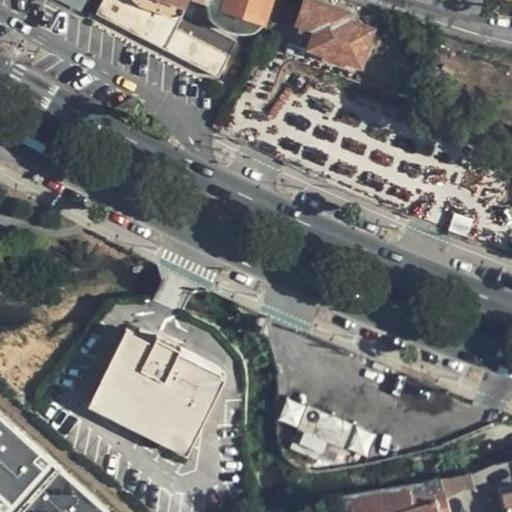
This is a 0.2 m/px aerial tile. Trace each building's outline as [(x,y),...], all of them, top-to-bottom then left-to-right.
[(62,0),(78,10),(84,0),(62,0)] [(182,16),(184,11),(171,17),(141,6),(134,0),(103,0),(96,12),(218,77),(237,46),(182,16)] [(187,0),(134,0),(141,6),(171,17),(184,11),(187,0)] [(208,0),(207,5),(209,11),(214,18),(220,24),(227,29),(235,32),(249,32),(255,30),(259,27),(262,24),(267,26),(274,0),(208,0)] [(349,13),(312,0),(305,0),(297,24),(313,29),(308,48),(325,54),(324,57),(344,64),(345,61),(361,66),(374,29),(348,20),(349,13)] [(385,161),(364,124),(344,135),(337,124),(322,132),(333,151),(331,152),(341,170),(355,162),(362,174),(385,161)] [(173,441),(182,445),(188,448),(225,371),(220,368),(177,348),(181,340),(156,328),(153,335),(130,324),(124,321),(87,399),(91,401),(163,435),(158,445),(168,450),(173,441)] [(291,397),(290,399),(294,435),(297,437),(309,405),(291,397)] [(280,428),(294,435),(290,399),(280,428)] [(299,437),(301,431),(312,406),(309,405),(297,437),(299,437)] [(326,441),(336,416),(312,406),(301,431),(304,432),(326,441)] [(0,511),(111,511),(0,411),(0,511)] [(331,444),(350,452),(361,427),(336,416),(326,441),(331,444)] [(348,457),(358,461),(371,460),(381,435),(361,427),(350,452),(348,457)] [(326,441),(304,432),(302,437),(308,441),(306,446),(326,454),(331,444),(326,441)] [(470,489),(466,475),(443,479),(446,491),(447,494),(470,489)] [(451,511),(447,494),(446,491),(413,500),(411,492),(388,496),(390,511),(451,511)] [(390,511),(388,496),(380,497),(382,511),(390,511)] [(382,511),(380,497),(352,501),(354,511),(382,511)] [(352,501),(339,503),(332,505),(335,511),(354,511),(352,501)]
